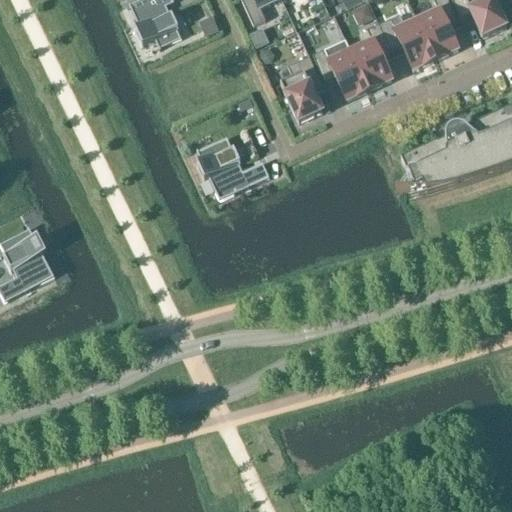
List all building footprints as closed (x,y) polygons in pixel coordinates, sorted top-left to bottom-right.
[(174,7),(170,0),(150,0),(130,10),(130,9),(129,10),(139,32),(135,33),(143,52),(156,46),(160,55),(161,54),(160,53),(181,44),(179,38),(180,38),(171,17),(169,18),(166,11),(174,7)] [(248,0),(241,4),(254,31),(266,25),(260,14),(282,4),(279,0),(248,0)] [(458,26),(445,0),(442,0),(433,4),(439,15),(417,25),(436,65),(459,55),(447,31),(458,26)] [(483,44),(506,33),(491,0),(449,0),(461,24),(472,19),(483,44)] [(402,52),(413,76),(436,65),(417,25),(405,31),(400,20),(379,30),(392,57),(402,52)] [(200,31),(205,42),(220,35),(215,24),(200,31)] [(351,56),(370,96),(392,85),(381,61),(392,57),(379,30),(367,35),(372,46),(351,56)] [(265,39),(253,45),(257,54),(269,48),(265,39)] [(325,55),(313,60),(325,87),(336,82),(347,106),(370,96),(351,56),(330,66),(325,55)] [(293,83),(280,89),(299,129),(323,118),(311,93),(322,89),(309,62),(288,72),(293,83)] [(248,103),(237,108),(241,115),(251,110),(248,103)] [(396,195),(396,196),(426,196),(442,194),(456,191),(483,183),(511,173),(511,172),(511,113),(511,112),(475,130),(475,131),(468,134),(464,132),(463,131),(461,131),(459,130),(457,131),(455,131),(453,132),(451,133),(450,134),(448,136),(447,137),(447,139),(446,142),(446,144),(439,148),(438,147),(401,164),(415,193),(423,189),(425,195),(410,195),(396,195)] [(205,186),(209,184),(219,206),(269,183),(262,168),(242,178),(239,170),(240,170),(232,152),(231,153),(226,143),(197,157),(201,166),(197,168),(205,186)] [(0,249),(5,258),(3,259),(12,276),(13,275),(17,283),(0,291),(0,297),(5,307),(54,282),(43,260),(47,259),(38,241),(34,243),(30,234),(0,249)]
